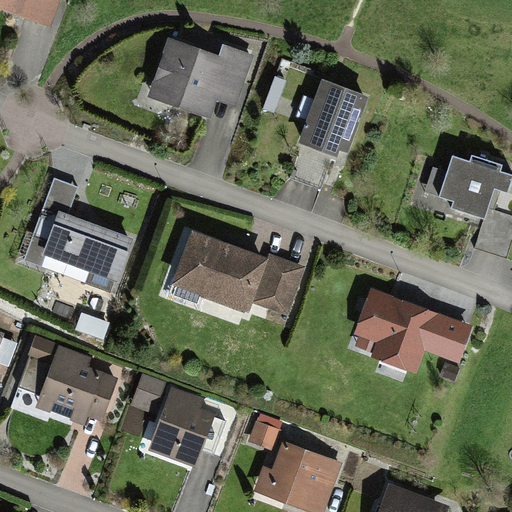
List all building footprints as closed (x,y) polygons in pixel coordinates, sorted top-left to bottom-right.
[(60,0),(0,0),(0,7),(53,24),(60,0)] [(251,54),(176,27),(153,91),(228,118),(251,54)] [(366,97),(323,82),(301,142),(336,154),(338,148),(347,151),(366,97)] [(471,163),(454,158),(449,173),(434,168),(427,191),(455,201),(453,207),(486,217),(476,247),(505,257),(511,236),(511,216),(486,209),(493,187),(506,191),(511,176),(498,172),(500,166),(473,157),(471,163)] [(78,186),(54,178),(23,260),(110,292),(114,281),(116,282),(133,239),(67,214),(78,186)] [(267,258),(193,231),(174,285),(247,311),(251,300),(288,314),(305,266),(269,253),(267,258)] [(484,315),(378,280),(358,344),(423,365),(428,350),(468,364),(484,315)] [(109,322),(81,312),(75,329),(103,340),(109,322)] [(79,407),(98,413),(111,376),(78,364),(81,355),(55,346),(35,399),(76,414),(79,407)] [(159,382),(136,373),(125,404),(147,412),(159,382)] [(195,402),(163,390),(142,445),(188,462),(206,413),(192,408),(195,402)] [(272,428),(252,421),(245,439),(265,447),(272,428)] [(323,511),(340,468),(271,442),(254,487),(320,511),(323,511)] [(436,511),(439,505),(383,484),(372,511),(436,511)]
